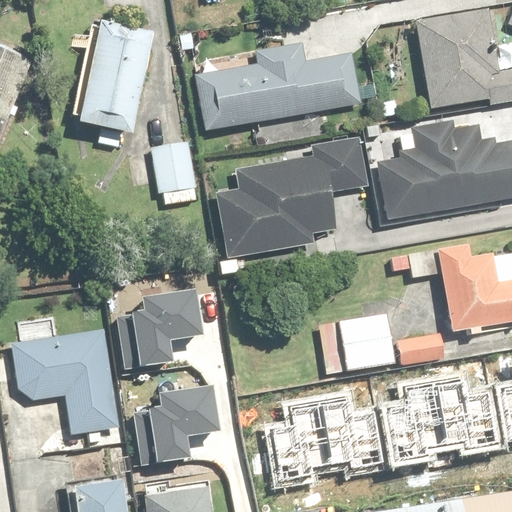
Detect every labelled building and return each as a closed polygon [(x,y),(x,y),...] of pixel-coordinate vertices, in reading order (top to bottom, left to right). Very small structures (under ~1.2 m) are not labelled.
[(511,73),(500,76),(488,8),(417,20),(433,111),(488,101),(489,107),(511,102),(511,73)] [(100,128),(97,147),(119,151),(122,133),(136,135),(156,33),(102,23),(82,125),(100,128)] [(0,137),(31,57),(0,45),(0,137)] [(359,105),(351,56),(304,64),(301,49),(258,56),(261,72),(198,83),(207,132),(359,105)] [(417,138),(400,141),(404,163),(378,167),(387,220),(511,199),(511,144),(497,147),(496,138),(481,141),(479,128),(455,132),(454,125),(416,131),(417,138)] [(171,147),(170,142),(162,143),(163,148),(151,151),(161,208),(199,201),(189,144),(171,147)] [(313,232),(337,229),(332,197),(368,192),(360,142),(313,149),(316,162),(236,175),(239,191),(220,194),(230,256),(315,243),(313,232)] [(471,248),(443,252),(453,330),(511,322),(511,256),(473,262),(471,248)] [(388,316),(340,324),(347,374),(444,359),(440,336),(393,344),(388,316)] [(12,345),(19,391),(35,403),(64,399),(71,438),(121,430),(105,331),(12,345)] [(474,362),(430,369),(434,396),(479,389),(474,362)] [(511,381),(492,384),(500,434),(488,435),(493,472),(511,469),(511,381)] [(128,511),(125,481),(75,487),(78,511),(128,511)] [(145,499),(146,511),(211,511),(208,489),(145,499)] [(511,511),(511,492),(364,511),(511,511)]
